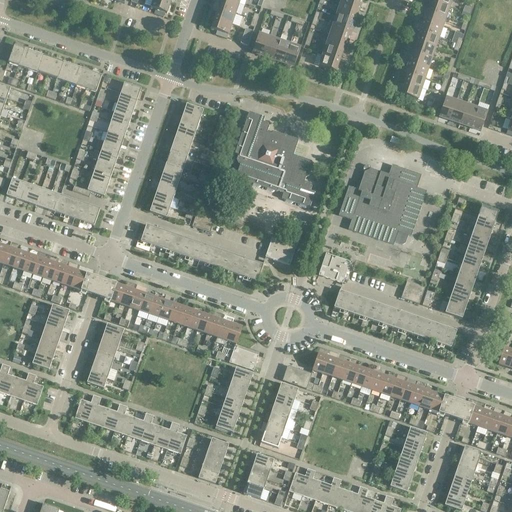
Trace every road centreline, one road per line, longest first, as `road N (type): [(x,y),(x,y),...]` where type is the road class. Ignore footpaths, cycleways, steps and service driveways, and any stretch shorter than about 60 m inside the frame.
road 1 (residential): [(279,511),(47,433)]
road 2 (residential): [(111,256),(170,76)]
road 3 (residential): [(47,433),(111,256)]
road 4 (residential): [(170,76),(0,19)]
road 5 (residential): [(467,380),(310,326)]
road 6 (residential): [(264,309),(111,256)]
road 7 (residential): [(467,380),(511,242)]
road 8 (residential): [(467,380),(421,511)]
